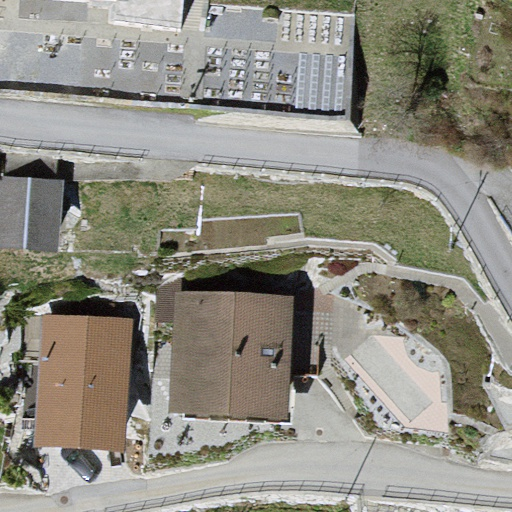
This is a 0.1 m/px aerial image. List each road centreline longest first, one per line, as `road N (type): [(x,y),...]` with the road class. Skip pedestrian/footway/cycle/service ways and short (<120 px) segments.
road 1 (residential): [(0,120),(419,162),(456,184),(511,278)]
road 2 (residential): [(511,488),(311,468),(36,511)]
